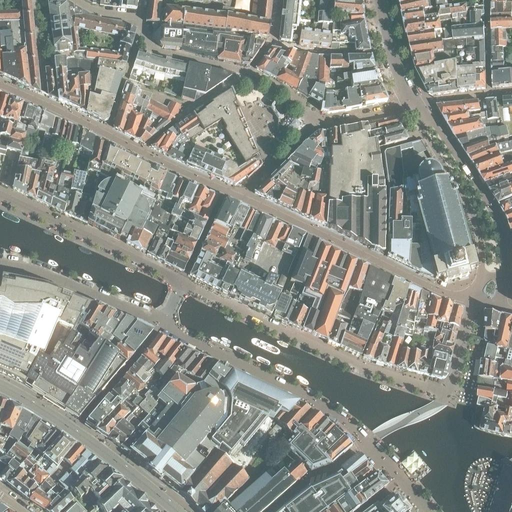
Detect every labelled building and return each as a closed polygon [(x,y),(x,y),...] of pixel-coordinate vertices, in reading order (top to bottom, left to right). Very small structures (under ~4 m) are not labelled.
[(72,27),(73,15),(73,6),(63,0),(46,0),(53,51),(50,51),(50,55),(51,60),(53,60),(63,59),(62,58),(72,58),(71,50),(70,38),(68,28),(72,27)] [(138,1),(138,0),(121,0),(121,7),(120,7),(119,7),(119,8),(120,8),(137,10),(138,1)] [(269,23),(251,20),(232,16),(233,11),(222,10),(221,15),(183,10),(183,11),(181,11),(181,10),(165,9),(164,16),(163,25),(159,24),(160,16),(161,8),(162,1),(163,1),(163,0),(148,0),(145,23),(153,24),(153,25),(151,26),(153,29),(152,36),(152,37),(161,49),(169,50),(176,50),(176,49),(177,50),(181,47),(180,51),(181,51),(217,60),(240,65),(240,64),(241,65),(249,66),(263,45),(219,37),(220,31),(224,32),(267,40),(270,23),(269,23)] [(361,0),(320,0),(319,13),(333,14),(334,4),(362,6),(362,5),(361,0)] [(449,7),(447,0),(435,0),(437,9),(449,7)] [(429,6),(428,1),(423,2),(423,1),(401,6),(402,12),(403,14),(424,10),(428,10),(433,9),(432,5),(429,6)] [(253,4),(251,20),(269,23),(272,6),(253,4)] [(362,16),(362,6),(334,4),(333,14),(334,14),(362,16)] [(479,12),(478,5),(467,6),(467,4),(452,6),(449,7),(437,9),(435,9),(436,15),(439,14),(440,18),(459,15),(479,12)] [(21,6),(22,11),(22,14),(32,13),(31,5),(21,6)] [(281,13),(281,16),(298,17),(299,7),(283,5),(282,13),(281,13)] [(81,15),(81,11),(73,6),(73,15),(81,15)] [(511,11),(511,9),(491,10),(491,20),(511,20),(511,11)] [(440,18),(439,14),(436,15),(430,17),(428,10),(403,14),(404,20),(405,24),(425,21),(440,18)] [(23,21),(22,14),(22,11),(0,11),(0,21),(10,21),(23,21)] [(73,15),(72,27),(72,31),(76,31),(76,27),(81,28),(83,19),(85,19),(86,14),(81,11),(81,15),(73,15)] [(484,26),(484,11),(479,12),(459,15),(460,19),(470,18),(471,27),(461,28),(461,29),(484,26)] [(333,14),(319,13),(318,23),(322,24),(321,31),(321,32),(326,33),(326,37),(336,39),(337,41),(338,41),(338,44),(354,44),(355,52),(368,52),(369,52),(365,34),(363,22),(352,25),(351,24),(340,26),(340,32),(332,32),(334,14),(333,14)] [(91,17),(86,14),(85,19),(83,19),(81,28),(90,30),(93,17),(91,17)] [(362,16),(334,14),(332,32),(340,32),(340,26),(351,24),(352,25),(363,22),(362,16)] [(405,24),(408,36),(453,30),(461,29),(461,28),(460,19),(459,15),(440,18),(440,20),(426,23),(425,21),(405,24)] [(298,17),(281,16),(281,18),(282,18),(281,26),(297,28),(298,17)] [(101,20),(93,17),(90,30),(97,31),(98,32),(101,20)] [(32,20),(23,21),(23,29),(33,28),(32,20)] [(102,20),(101,20),(98,32),(106,34),(109,21),(102,20)] [(511,30),(511,20),(491,20),(491,31),(507,31),(511,30)] [(17,82),(10,21),(0,21),(0,48),(3,77),(17,82)] [(23,21),(10,21),(17,82),(16,83),(20,84),(27,87),(29,88),(29,82),(28,73),(27,66),(26,58),(26,51),(25,44),(24,36),(23,29),(23,21)] [(109,21),(106,34),(114,36),(117,22),(109,21)] [(117,22),(114,36),(120,38),(122,31),(124,32),(126,27),(126,24),(117,22)] [(297,28),(281,26),(279,39),(281,42),(292,43),(293,31),(296,32),(297,28)] [(484,26),(461,29),(453,30),(454,40),(454,42),(467,41),(467,50),(467,57),(475,57),(475,59),(476,65),(485,65),(485,55),(484,26)] [(72,31),(72,27),(68,28),(70,38),(77,39),(76,31),(72,31)] [(126,27),(124,32),(123,36),(128,38),(129,35),(134,37),(137,28),(126,27)] [(33,28),(23,29),(24,36),(34,35),(33,28)] [(321,32),(321,31),(302,28),(299,46),(330,50),(329,44),(338,44),(338,41),(337,41),(336,39),(326,37),(326,33),(321,32)] [(454,40),(453,30),(408,36),(410,46),(454,40)] [(120,39),(120,41),(126,43),(126,45),(131,47),(133,42),(134,37),(129,35),(128,38),(123,36),(124,32),(122,31),(120,38),(121,38),(120,39)] [(507,31),(491,31),(492,42),(507,42),(507,31)] [(34,35),(24,36),(25,44),(34,43),(34,35)] [(79,49),(77,39),(70,38),(71,50),(79,50),(79,49)] [(454,40),(410,46),(412,56),(467,50),(467,41),(454,42),(454,40)] [(129,55),(131,47),(126,45),(126,43),(120,41),(118,51),(129,55)] [(271,63),(279,50),(272,48),(264,59),(271,63)] [(79,50),(71,50),(72,58),(62,58),(63,59),(64,74),(68,106),(77,110),(78,99),(75,92),(84,91),(83,88),(89,88),(90,75),(94,76),(95,60),(84,59),(85,49),(79,49),(79,50)] [(90,49),(85,49),(84,59),(95,60),(96,50),(90,49)] [(108,51),(96,50),(95,60),(107,61),(108,51)] [(283,61),(288,52),(279,50),(271,63),(270,64),(276,67),(281,60),(283,61)] [(467,57),(467,50),(412,56),(416,70),(441,68),(441,70),(456,69),(456,67),(457,67),(457,60),(475,59),(475,57),(467,57)] [(117,52),(108,51),(107,61),(116,62),(117,52)] [(118,51),(117,52),(116,62),(127,63),(129,55),(118,51)] [(143,73),(148,55),(146,54),(146,55),(138,52),(132,69),(143,73)] [(283,61),(289,64),(291,65),(290,67),(295,69),(301,54),(288,52),(283,61)] [(301,54),(295,69),(294,71),(295,71),(297,73),(297,74),(303,77),(312,56),(301,54)] [(150,56),(148,55),(143,73),(155,76),(158,58),(150,56)] [(316,76),(318,57),(312,56),(303,77),(297,91),(308,98),(309,98),(314,83),(316,76)] [(37,65),(36,57),(26,58),(27,66),(37,65)] [(316,76),(314,83),(323,85),(323,88),(322,95),(330,95),(329,82),(330,58),(318,57),(316,76)] [(373,71),(370,57),(370,58),(345,58),(347,73),(350,72),(350,74),(373,71)] [(158,58),(155,76),(164,78),(168,60),(166,60),(158,58)] [(345,58),(330,58),(329,82),(337,81),(337,79),(338,78),(339,73),(347,73),(345,58)] [(68,106),(64,74),(63,59),(53,60),(55,75),(56,82),(58,101),(68,106)] [(263,74),(270,64),(271,63),(264,59),(256,69),(255,70),(263,74)] [(476,65),(475,59),(457,60),(457,67),(456,67),(456,69),(457,69),(458,83),(458,93),(477,90),(476,74),(485,73),(485,65),(476,65)] [(53,60),(51,60),(52,68),(45,69),(45,76),(55,75),(53,60)] [(89,88),(84,113),(104,123),(107,121),(115,99),(120,85),(126,65),(127,63),(116,62),(107,61),(95,60),(94,76),(90,75),(89,88)] [(174,80),(178,63),(170,61),(168,60),(164,78),(174,80)] [(277,81),(289,64),(283,61),(281,60),(276,67),(269,77),(277,81)] [(504,62),(492,62),(492,70),(507,69),(507,65),(504,65),(504,62)] [(184,83),(188,65),(178,63),(174,80),(184,83)] [(269,77),(276,67),(270,64),(263,74),(269,77)] [(287,86),(295,71),(294,71),(295,69),(290,67),(291,65),(289,64),(277,81),(287,86)] [(37,65),(27,66),(28,73),(37,72),(37,65)] [(197,101),(219,85),(233,76),(233,75),(188,65),(184,83),(181,99),(193,104),(197,101)] [(441,68),(416,70),(416,71),(420,79),(441,77),(441,70),(441,68)] [(441,77),(420,79),(425,88),(434,87),(446,86),(458,83),(457,69),(456,69),(441,70),(441,77)] [(297,91),(303,77),(297,74),(297,73),(295,71),(287,86),(297,91)] [(511,87),(511,74),(511,71),(501,72),(492,73),(492,89),(503,88),(505,88),(505,85),(509,84),(509,87),(511,87)] [(37,72),(28,73),(29,82),(38,81),(37,72)] [(337,81),(329,82),(330,95),(338,95),(338,93),(357,90),(379,87),(374,73),(338,78),(337,79),(337,81)] [(486,89),(485,73),(476,74),(477,90),(486,89)] [(56,82),(55,75),(45,76),(46,83),(56,82)] [(38,81),(29,82),(29,88),(39,93),(38,81)] [(58,101),(56,82),(46,83),(48,96),(58,101)] [(323,85),(314,83),(309,98),(321,105),(322,95),(323,88),(323,85)] [(458,93),(458,83),(446,86),(434,87),(425,88),(429,95),(432,96),(458,93)] [(136,100),(139,91),(127,87),(124,96),(136,100)] [(374,104),(386,103),(379,87),(357,90),(359,98),(356,99),(358,109),(372,106),(373,106),(374,104)] [(84,113),(89,88),(83,88),(84,91),(75,92),(78,99),(77,110),(84,113)] [(262,167),(233,97),(234,97),(231,90),(225,93),(225,95),(193,115),(200,127),(194,130),(189,133),(183,136),(187,142),(187,143),(194,148),(206,153),(229,164),(232,164),(240,160),(243,166),(252,160),(259,170),(262,167)] [(356,99),(359,98),(357,90),(338,93),(338,95),(330,95),(322,95),(321,105),(320,112),(328,114),(345,112),(348,111),(351,111),(352,111),(357,110),(358,109),(356,99)] [(134,107),(125,134),(127,135),(135,139),(144,111),(145,112),(150,100),(152,96),(151,96),(152,95),(139,91),(136,100),(134,107)] [(1,96),(0,100),(0,132),(9,99),(1,96)] [(124,96),(121,104),(128,108),(129,105),(134,107),(136,100),(124,96)] [(500,128),(495,129),(496,136),(491,137),(492,142),(503,139),(505,147),(511,144),(511,98),(496,100),(497,117),(499,116),(499,118),(497,119),(500,128)] [(35,137),(37,131),(16,125),(23,105),(9,99),(0,132),(0,155),(7,157),(8,152),(20,155),(21,151),(25,134),(35,137)] [(263,146),(268,154),(270,153),(266,147),(271,143),(280,133),(280,121),(285,120),(284,118),(280,118),(273,108),(275,106),(273,104),(271,107),(259,102),(260,99),(258,99),(257,102),(248,105),(246,102),(244,103),(246,108),(258,104),(271,109),(278,121),(278,132),(270,142),(263,146)] [(156,103),(150,100),(145,112),(151,114),(156,103)] [(497,117),(496,100),(486,101),(487,113),(487,120),(497,119),(499,118),(499,116),(497,117)] [(444,117),(469,113),(480,111),(479,102),(438,106),(444,117)] [(151,114),(152,115),(156,117),(162,106),(156,103),(151,114)] [(170,103),(167,109),(165,114),(175,119),(181,107),(170,103)] [(128,108),(121,104),(120,108),(118,113),(113,128),(120,131),(125,134),(134,107),(129,105),(128,108)] [(42,114),(23,105),(16,125),(37,131),(42,114)] [(162,106),(156,117),(162,120),(165,114),(167,109),(162,106)] [(152,115),(151,114),(145,112),(144,111),(135,139),(144,144),(170,123),(162,120),(152,130),(149,129),(152,124),(148,122),(152,115)] [(469,113),(444,117),(449,126),(487,120),(487,113),(482,114),(481,115),(480,116),(470,118),(469,113)] [(57,121),(42,114),(37,131),(45,134),(39,151),(46,153),(49,146),(57,121)] [(165,114),(162,120),(170,123),(175,119),(165,114)] [(189,133),(194,130),(200,127),(193,115),(192,115),(187,119),(181,123),(175,127),(182,135),(183,136),(189,133)] [(399,126),(395,118),(367,124),(368,133),(389,129),(399,126)] [(497,119),(487,120),(449,126),(455,138),(485,131),(485,132),(495,129),(500,128),(497,119)] [(57,121),(49,146),(54,148),(62,124),(57,121)] [(62,124),(54,148),(61,150),(68,126),(67,126),(62,124)] [(368,133),(367,124),(358,126),(359,135),(363,134),(368,133)] [(68,126),(61,150),(67,152),(74,129),(72,128),(68,126)] [(359,135),(358,126),(349,128),(351,137),(359,135)] [(389,129),(368,133),(363,134),(364,142),(376,139),(402,132),(399,126),(389,129)] [(181,149),(187,143),(187,142),(183,136),(182,137),(181,137),(182,135),(175,127),(167,133),(177,142),(175,144),(174,144),(167,155),(187,165),(189,161),(181,149)] [(351,154),(351,145),(351,137),(349,128),(338,129),(341,148),(330,150),(330,152),(340,152),(340,160),(341,169),(342,169),(349,169),(356,169),(355,154),(351,154)] [(81,133),(74,129),(67,152),(77,154),(81,133)] [(341,148),(338,129),(329,131),(330,140),(328,140),(329,150),(330,150),(341,148)] [(485,131),(455,138),(462,148),(489,142),(490,144),(492,144),(491,142),(492,142),(491,137),(496,136),(495,129),(485,132),(485,131)] [(330,140),(329,131),(321,132),(322,141),(328,140),(330,140)] [(329,150),(328,140),(322,141),(321,132),(317,133),(306,142),(313,149),(329,150)] [(402,132),(376,139),(377,147),(406,140),(402,132)] [(81,133),(77,154),(90,158),(94,140),(81,133)] [(166,140),(158,151),(167,155),(174,144),(175,144),(177,142),(167,133),(163,136),(162,137),(166,140)] [(363,134),(359,135),(360,144),(361,153),(369,153),(370,153),(378,152),(377,147),(376,139),(364,142),(363,134)] [(360,144),(359,135),(351,137),(351,145),(360,144)] [(166,140),(162,137),(151,148),(158,151),(166,140)] [(503,139),(492,142),(491,142),(492,144),(490,144),(489,142),(462,148),(469,158),(498,148),(498,149),(505,147),(503,139)] [(95,190),(99,174),(106,146),(94,140),(90,158),(88,165),(86,171),(86,172),(86,174),(81,195),(93,198),(95,190)] [(426,150),(423,147),(424,147),(421,143),(421,142),(420,141),(420,142),(399,147),(384,151),(383,153),(387,185),(401,183),(407,181),(406,173),(403,173),(400,152),(402,152),(412,149),(412,150),(414,154),(426,151),(426,152),(427,151),(426,150)] [(330,152),(330,150),(329,150),(313,149),(306,142),(300,148),(311,157),(329,161),(329,159),(330,152)] [(194,148),(187,143),(181,149),(189,161),(187,165),(199,171),(206,153),(194,148)] [(361,153),(360,144),(351,145),(351,154),(355,154),(361,153)] [(502,156),(511,153),(511,144),(505,147),(498,149),(498,148),(469,158),(474,166),(502,155),(502,156)] [(155,201),(157,196),(166,176),(159,172),(154,169),(153,169),(149,167),(148,167),(147,167),(147,166),(141,163),(141,164),(131,159),(131,158),(130,158),(126,155),(125,156),(124,155),(114,150),(113,150),(112,149),(106,146),(99,174),(111,180),(150,199),(155,201)] [(300,148),(293,156),(307,163),(312,166),(325,169),(327,169),(329,161),(311,157),(300,148)] [(379,164),(379,159),(379,158),(378,152),(370,153),(369,153),(361,153),(355,154),(356,169),(358,180),(350,178),(342,177),(342,190),(345,213),(344,213),(346,237),(370,248),(370,191),(383,190),(383,187),(379,164)] [(206,153),(199,171),(200,170),(210,175),(211,176),(211,175),(222,180),(229,164),(206,153)] [(504,169),(511,166),(511,153),(502,156),(502,155),(474,166),(482,177),(504,169)] [(25,196),(33,172),(37,159),(29,158),(20,156),(17,169),(12,190),(25,196)] [(307,163),(293,156),(286,163),(291,166),(302,171),(310,173),(318,172),(322,173),(324,174),(325,169),(312,166),(307,163)] [(52,209),(62,169),(55,168),(56,163),(37,158),(37,159),(33,172),(40,175),(35,192),(32,199),(52,209)] [(329,159),(329,161),(327,169),(341,169),(340,160),(329,159)] [(247,180),(259,170),(252,160),(243,166),(240,160),(232,164),(229,164),(222,180),(236,186),(245,179),(247,180)] [(283,175),(291,166),(286,163),(278,170),(283,175)] [(462,230),(459,220),(460,220),(460,218),(458,218),(456,208),(457,208),(456,206),(455,206),(452,196),(454,196),(454,193),(450,193),(449,187),(448,185),(446,185),(445,180),(444,180),(444,179),(443,179),(443,178),(442,178),(441,178),(440,178),(439,174),(440,174),(439,173),(439,172),(438,172),(438,171),(438,170),(437,170),(437,169),(436,169),(436,168),(436,167),(435,167),(434,167),(433,167),(433,166),(432,166),(431,166),(430,165),(429,165),(428,165),(427,165),(426,165),(425,166),(424,166),(423,166),(423,167),(422,167),(422,166),(421,167),(421,168),(420,168),(419,169),(419,170),(418,170),(418,171),(418,172),(417,172),(416,173),(417,173),(417,174),(417,175),(416,175),(416,176),(417,178),(413,180),(412,180),(411,180),(410,181),(409,181),(407,181),(401,183),(402,192),(404,192),(406,203),(409,202),(410,204),(409,221),(410,221),(410,226),(419,227),(418,273),(419,273),(420,273),(435,278),(435,279),(437,278),(443,277),(444,283),(468,276),(466,271),(474,269),(472,263),(470,253),(469,253),(466,242),(465,242),(462,232),(463,232),(463,230),(462,230)] [(279,178),(272,186),(274,187),(283,192),(277,203),(289,209),(296,190),(299,186),(302,179),(299,178),(302,171),(291,166),(283,175),(280,178),(279,178)] [(511,166),(504,169),(482,177),(487,185),(511,175),(511,166)] [(63,168),(62,169),(52,209),(64,214),(69,192),(63,189),(65,181),(71,183),(73,172),(73,170),(63,168)] [(327,169),(325,169),(324,174),(326,174),(342,177),(342,169),(341,169),(327,169)] [(350,178),(349,169),(342,169),(342,177),(350,178)] [(358,180),(356,169),(349,169),(350,178),(358,180)] [(278,170),(267,181),(272,186),(279,178),(280,178),(283,175),(278,170)] [(310,173),(302,171),(299,178),(302,179),(299,186),(296,190),(289,209),(300,215),(310,173)] [(40,175),(33,172),(25,196),(32,199),(35,192),(40,175)] [(69,192),(64,214),(65,215),(75,219),(81,195),(86,174),(73,172),(71,183),(69,192)] [(310,173),(300,215),(309,219),(313,194),(314,185),(315,185),(317,175),(321,176),(322,173),(318,172),(310,173)] [(313,194),(309,219),(324,226),(326,174),(324,174),(322,173),(321,176),(317,175),(315,185),(314,185),(313,194)] [(326,174),(324,226),(335,232),(336,231),(338,232),(338,233),(346,237),(344,213),(345,213),(342,190),(342,177),(326,174)] [(511,183),(511,175),(487,185),(492,192),(511,183)] [(166,176),(157,196),(156,197),(163,200),(164,196),(167,197),(168,196),(169,195),(171,196),(170,198),(171,198),(173,191),(170,189),(175,179),(166,176)] [(174,201),(177,202),(186,184),(176,179),(175,180),(175,179),(170,189),(173,191),(171,198),(169,202),(173,203),(174,201)] [(151,209),(155,201),(150,199),(111,180),(106,181),(102,183),(98,186),(95,190),(93,198),(86,224),(87,225),(88,225),(93,228),(94,228),(104,233),(105,233),(105,234),(119,241),(121,238),(121,239),(122,238),(125,240),(131,230),(140,234),(151,209)] [(272,186),(267,181),(254,194),(258,195),(259,195),(261,196),(261,197),(263,197),(274,187),(272,186)] [(408,267),(410,241),(410,226),(410,221),(409,221),(401,220),(402,192),(401,183),(387,185),(388,192),(387,226),(387,257),(408,267)] [(511,183),(492,192),(493,195),(499,204),(501,206),(511,200),(511,183)] [(170,216),(177,219),(178,217),(180,211),(185,213),(196,188),(186,184),(177,202),(175,208),(174,207),(170,216)] [(277,203),(283,192),(274,187),(263,197),(265,198),(277,203)] [(180,211),(178,217),(189,221),(192,216),(197,218),(202,209),(209,194),(196,188),(185,213),(180,211)] [(383,192),(383,190),(370,191),(370,248),(375,250),(384,255),(383,198),(383,192)] [(218,198),(209,194),(202,209),(211,213),(216,202),(218,198)] [(86,224),(93,198),(81,195),(75,219),(86,224)] [(140,234),(133,248),(135,249),(145,254),(158,230),(160,231),(159,232),(167,235),(169,230),(165,228),(170,216),(174,207),(172,207),(173,204),(173,203),(169,202),(163,200),(156,197),(151,209),(140,234)] [(511,200),(501,206),(505,215),(511,212),(511,200)] [(228,231),(239,207),(237,206),(236,205),(235,206),(229,203),(229,202),(227,202),(228,203),(225,204),(224,204),(223,204),(224,205),(221,210),(220,210),(220,211),(214,225),(228,231)] [(240,207),(239,207),(228,231),(229,232),(228,234),(235,238),(248,211),(247,211),(239,207),(240,207)] [(202,209),(197,218),(206,222),(211,213),(202,209)] [(248,211),(235,238),(234,240),(242,244),(236,258),(242,260),(243,258),(247,250),(245,249),(248,242),(241,238),(243,236),(255,214),(248,211)] [(261,217),(255,214),(243,236),(241,238),(248,242),(261,217)] [(177,219),(170,216),(165,228),(169,230),(174,232),(197,243),(202,233),(187,226),(189,221),(178,217),(177,219)] [(192,216),(189,221),(187,226),(202,233),(206,222),(197,218),(192,216)] [(261,217),(248,242),(245,249),(247,250),(243,258),(250,261),(255,250),(259,252),(273,222),(272,222),(261,217)] [(273,222),(259,252),(270,257),(273,250),(283,227),(273,222)] [(229,232),(228,231),(214,225),(210,233),(220,237),(220,238),(232,243),(234,240),(235,238),(228,234),(229,232)] [(418,272),(419,227),(410,226),(410,241),(408,267),(418,272)] [(283,227),(273,250),(278,251),(279,248),(282,249),(283,247),(290,231),(283,227)] [(303,237),(290,231),(283,247),(297,253),(303,237)] [(159,232),(147,255),(156,259),(160,249),(163,250),(166,243),(163,241),(167,235),(159,232)] [(192,253),(197,243),(174,232),(169,242),(172,243),(179,247),(192,253)] [(210,233),(205,243),(224,251),(224,252),(234,257),(236,258),(242,244),(234,240),(232,243),(220,238),(220,237),(210,233)] [(306,242),(290,283),(296,285),(301,287),(304,288),(300,297),(312,302),(313,302),(314,302),(312,305),(302,331),(312,335),(326,342),(326,341),(337,315),(346,291),(353,274),(352,273),(356,262),(347,258),(340,254),(321,245),(307,239),(306,242)] [(169,250),(172,243),(169,242),(167,241),(166,243),(163,250),(160,249),(156,259),(163,263),(168,252),(170,253),(171,251),(169,250)] [(179,247),(172,243),(169,250),(171,251),(170,253),(168,252),(163,263),(165,264),(165,265),(167,266),(180,272),(183,271),(188,261),(175,255),(179,247)] [(205,243),(201,253),(224,264),(223,265),(229,268),(234,257),(224,252),(224,251),(205,243)] [(192,253),(179,247),(175,255),(188,261),(192,253)] [(297,253),(283,247),(282,249),(279,248),(278,251),(294,259),(297,253)] [(233,283),(228,296),(229,297),(249,306),(270,257),(259,252),(255,250),(250,261),(243,258),(242,260),(236,258),(234,257),(229,268),(240,273),(235,284),(233,283)] [(273,250),(270,257),(249,306),(271,316),(276,306),(275,305),(283,288),(294,259),(278,251),(273,250)] [(240,273),(229,268),(223,265),(224,264),(201,253),(194,266),(190,275),(191,278),(197,281),(198,281),(214,289),(220,292),(222,293),(222,294),(226,296),(228,296),(233,283),(235,284),(240,273)] [(353,274),(346,291),(337,315),(348,320),(349,320),(353,310),(355,311),(368,269),(368,268),(356,262),(352,273),(353,274)] [(368,269),(355,311),(352,318),(361,322),(361,324),(365,326),(370,315),(377,318),(380,311),(380,310),(384,301),(380,299),(382,295),(377,292),(379,287),(382,288),(386,277),(368,269)] [(70,321),(72,322),(70,327),(69,327),(69,328),(69,329),(73,331),(70,335),(71,335),(70,336),(74,330),(79,333),(83,326),(94,305),(89,303),(83,300),(80,299),(78,298),(71,296),(46,286),(5,278),(2,277),(1,282),(0,286),(0,373),(6,376),(23,385),(24,384),(38,359),(40,360),(42,359),(49,362),(57,349),(56,349),(57,347),(56,347),(56,346),(55,346),(58,337),(59,337),(60,337),(61,337),(70,321)] [(393,280),(386,277),(382,288),(379,287),(377,292),(382,295),(380,299),(384,301),(393,280)] [(380,310),(380,311),(391,316),(391,315),(398,318),(408,288),(393,280),(384,301),(380,310)] [(293,287),(290,293),(297,295),(301,287),(296,285),(295,287),(293,287)] [(408,288),(398,318),(395,329),(405,332),(404,335),(405,336),(409,337),(411,328),(419,293),(414,291),(408,288)] [(288,302),(289,302),(291,296),(284,292),(281,300),(273,318),(274,318),(274,320),(278,321),(279,321),(280,321),(288,302)] [(422,331),(430,298),(419,293),(411,328),(422,331)] [(296,305),(288,325),(300,330),(312,302),(300,297),(297,306),(296,305)] [(422,331),(420,340),(421,340),(424,341),(434,343),(433,345),(432,353),(450,357),(451,357),(453,347),(454,344),(456,337),(449,335),(448,337),(433,332),(442,303),(430,298),(422,331)] [(288,325),(296,305),(289,302),(288,302),(280,321),(288,325)] [(451,307),(442,303),(433,332),(448,337),(449,335),(456,337),(458,328),(446,324),(451,307)] [(96,324),(105,309),(94,305),(83,326),(90,330),(94,323),(96,324)] [(462,310),(451,307),(446,324),(458,328),(462,310)] [(99,340),(115,315),(105,309),(96,324),(94,323),(90,330),(83,326),(79,333),(77,337),(94,348),(99,340)] [(500,331),(502,316),(486,312),(486,329),(500,331)] [(120,328),(125,319),(115,315),(99,340),(107,346),(113,338),(120,328)] [(326,341),(326,342),(327,342),(339,348),(344,333),(347,327),(349,320),(348,320),(337,315),(326,341)] [(370,315),(365,326),(372,329),(377,318),(370,315)] [(378,347),(372,361),(384,365),(392,338),(387,336),(391,328),(395,330),(395,329),(398,318),(391,315),(391,316),(390,319),(391,320),(380,345),(378,347)] [(500,331),(486,329),(486,331),(485,341),(498,344),(498,345),(509,347),(511,333),(511,318),(502,316),(500,331)] [(125,319),(120,328),(113,338),(121,345),(136,324),(125,319)] [(373,333),(364,354),(363,358),(372,361),(378,347),(380,345),(391,320),(390,319),(388,324),(383,322),(378,335),(373,333)] [(133,355),(150,335),(152,332),(150,331),(136,324),(121,345),(133,355)] [(344,333),(339,348),(342,349),(360,357),(362,352),(372,329),(365,326),(361,324),(357,332),(349,328),(347,335),(344,333)] [(420,340),(422,331),(411,328),(409,337),(413,338),(412,339),(420,340)] [(392,338),(384,365),(393,367),(402,335),(404,335),(405,332),(395,329),(395,330),(395,331),(392,339),(392,338)] [(126,363),(107,346),(99,340),(94,348),(77,337),(79,333),(74,330),(70,336),(61,351),(57,349),(56,349),(49,362),(42,359),(40,360),(38,359),(24,384),(23,385),(78,420),(109,384),(126,363)] [(154,358),(167,340),(159,336),(153,343),(146,352),(154,358)] [(396,368),(406,371),(410,349),(412,339),(413,338),(409,337),(405,336),(403,342),(396,368)] [(133,355),(121,345),(113,338),(107,346),(126,363),(133,355)] [(176,345),(167,340),(154,358),(161,363),(176,345)] [(421,340),(419,350),(418,353),(415,373),(427,376),(432,353),(433,345),(431,345),(431,347),(423,346),(424,341),(421,340)] [(511,351),(508,350),(509,347),(498,345),(498,344),(485,341),(485,342),(486,342),(485,345),(484,345),(484,351),(483,361),(495,364),(496,360),(506,362),(505,366),(511,366),(511,351)] [(156,375),(151,381),(156,384),(160,380),(185,350),(184,349),(183,350),(176,345),(161,363),(155,370),(153,373),(156,375)] [(198,357),(185,350),(160,380),(164,383),(164,384),(172,374),(178,378),(182,372),(184,374),(198,357)] [(146,352),(141,359),(155,370),(161,363),(154,358),(146,352)] [(415,373),(418,353),(410,352),(406,371),(415,373)] [(449,366),(450,359),(450,358),(450,357),(432,353),(427,376),(430,377),(430,378),(441,381),(441,380),(443,380),(445,379),(446,377),(447,377),(449,366)] [(193,379),(207,361),(200,358),(200,357),(198,357),(184,374),(193,379)] [(141,359),(135,365),(151,377),(149,379),(151,381),(156,375),(153,373),(155,370),(141,359)] [(217,365),(207,361),(193,379),(201,383),(217,365)] [(495,364),(483,361),(482,371),(481,371),(480,377),(501,380),(504,367),(495,365),(495,364)] [(129,373),(122,380),(127,384),(125,386),(128,389),(125,391),(129,395),(128,397),(132,401),(137,396),(141,400),(142,399),(143,400),(145,398),(144,396),(147,392),(153,396),(164,383),(160,380),(156,384),(151,381),(149,379),(151,377),(135,365),(129,373)] [(243,448),(268,418),(270,419),(273,420),(273,419),(274,419),(274,420),(275,420),(282,413),(286,412),(294,402),(292,401),(290,400),(290,399),(289,398),(288,399),(283,396),(281,395),(248,380),(248,379),(247,379),(246,379),(241,377),(241,376),(239,375),(239,376),(232,373),(232,372),(231,372),(226,370),(218,366),(217,366),(217,365),(201,383),(200,385),(195,387),(178,378),(172,374),(164,384),(164,383),(153,396),(159,401),(166,406),(164,409),(163,408),(144,433),(130,452),(131,452),(130,452),(131,453),(136,456),(136,457),(137,457),(141,461),(142,462),(147,465),(146,467),(145,467),(144,468),(145,468),(144,469),(146,470),(147,470),(148,469),(149,467),(150,467),(149,468),(149,469),(150,469),(150,470),(151,470),(152,470),(153,470),(152,470),(153,471),(154,470),(155,472),(157,473),(158,474),(158,475),(158,476),(158,477),(159,477),(160,477),(161,477),(161,476),(161,477),(160,478),(159,479),(159,480),(161,481),(162,480),(163,478),(168,482),(169,483),(174,486),(173,486),(174,487),(175,487),(179,491),(180,491),(215,449),(216,450),(217,449),(217,450),(218,450),(219,450),(220,448),(229,456),(238,445),(243,448)] [(504,367),(501,380),(511,381),(511,366),(505,366),(505,367),(504,367)] [(511,381),(501,380),(480,377),(479,389),(486,390),(511,395),(511,381)] [(127,384),(122,380),(112,392),(118,397),(119,397),(124,402),(128,397),(129,395),(125,391),(128,389),(125,386),(127,384)] [(477,391),(476,397),(478,397),(487,398),(492,402),(491,407),(502,409),(507,410),(510,411),(511,411),(511,395),(486,390),(479,389),(479,391),(477,391)] [(134,411),(124,423),(119,428),(115,428),(106,438),(107,438),(120,447),(159,401),(153,396),(147,392),(144,396),(145,398),(143,400),(134,411)] [(113,403),(118,397),(112,392),(107,398),(113,403)] [(125,402),(134,411),(143,400),(142,399),(141,400),(137,396),(132,401),(128,397),(124,402),(106,421),(105,420),(96,431),(96,432),(97,432),(106,438),(115,428),(119,428),(124,423),(122,422),(130,413),(128,412),(127,413),(120,407),(125,402)] [(113,403),(107,398),(85,424),(96,431),(105,420),(106,421),(124,402),(119,397),(118,397),(113,403)] [(474,421),(474,425),(475,427),(476,428),(482,429),(482,430),(493,433),(504,436),(506,424),(511,425),(511,422),(509,421),(510,411),(507,410),(506,416),(501,415),(502,409),(491,407),(492,402),(487,398),(478,397),(478,399),(479,399),(478,407),(484,408),(483,422),(475,421),(474,421)] [(0,424),(8,404),(0,400),(0,424)] [(166,406),(159,401),(120,447),(121,448),(129,453),(144,433),(163,408),(164,409),(166,406)] [(292,435),(313,413),(298,403),(297,403),(294,402),(286,412),(282,413),(275,420),(284,429),(283,430),(285,431),(286,430),(288,433),(280,442),(281,444),(284,447),(293,437),(292,435)] [(0,451),(20,411),(9,404),(8,404),(0,424),(0,451)] [(22,412),(20,411),(0,451),(0,453),(10,459),(16,445),(18,446),(22,439),(32,418),(22,412)] [(315,439),(309,434),(323,420),(322,419),(313,413),(292,435),(293,437),(284,447),(284,448),(296,459),(298,455),(315,439)] [(32,418),(22,439),(28,442),(40,423),(32,418)] [(323,420),(309,434),(315,439),(329,425),(323,420)] [(0,476),(0,481),(7,484),(51,429),(40,423),(28,442),(22,439),(18,446),(16,445),(10,459),(6,466),(0,476)] [(335,430),(329,425),(315,439),(298,455),(296,459),(301,463),(303,460),(335,430)] [(51,429),(7,484),(20,495),(34,479),(28,474),(61,437),(51,429)] [(303,460),(301,463),(310,472),(317,466),(317,465),(345,441),(343,439),(335,430),(303,460)] [(42,486),(75,447),(61,437),(28,474),(34,479),(42,486)] [(351,449),(350,448),(351,447),(345,441),(317,465),(317,466),(310,472),(331,464),(331,465),(338,459),(342,455),(343,456),(351,449)] [(75,447),(42,486),(38,490),(45,497),(49,493),(57,483),(58,484),(58,483),(58,482),(85,454),(75,447)] [(226,503),(248,480),(231,464),(231,463),(227,460),(221,454),(219,452),(215,449),(179,493),(180,494),(196,507),(201,511),(216,511),(226,503)] [(0,476),(6,466),(10,459),(0,453),(0,476)] [(95,461),(85,454),(58,482),(58,483),(58,484),(65,492),(68,488),(95,461)] [(317,500),(326,493),(336,485),(360,467),(361,466),(365,463),(359,456),(358,456),(357,455),(340,469),(341,471),(336,476),(307,489),(278,511),(313,511),(309,506),(316,500),(317,500)] [(88,490),(108,471),(100,465),(97,463),(96,462),(95,461),(68,488),(79,499),(85,494),(88,490)] [(253,486),(229,506),(226,503),(216,511),(263,511),(296,483),(296,484),(300,481),(299,480),(306,474),(293,461),(279,474),(274,478),(273,476),(269,480),(265,475),(253,486)] [(359,487),(376,474),(375,474),(373,472),(374,472),(373,471),(369,467),(369,466),(368,466),(366,464),(365,463),(361,466),(360,467),(336,485),(347,498),(349,496),(348,495),(355,490),(359,487)] [(511,471),(503,469),(498,483),(511,487),(511,471)] [(108,471),(88,490),(99,501),(121,481),(120,480),(114,475),(110,473),(108,471)] [(376,474),(359,487),(363,492),(359,495),(366,503),(385,488),(385,485),(385,484),(376,474)] [(28,501),(38,490),(42,486),(34,479),(20,495),(28,501)] [(136,494),(121,481),(99,501),(95,505),(91,508),(87,511),(156,511),(145,501),(141,498),(136,494)] [(511,487),(498,483),(496,490),(511,494),(511,487)] [(347,498),(336,485),(326,493),(317,500),(326,511),(343,511),(348,509),(349,511),(354,511),(359,509),(349,496),(347,498)] [(45,497),(38,490),(28,501),(44,511),(54,503),(53,502),(57,499),(49,493),(45,497)] [(359,495),(355,490),(348,495),(349,496),(359,509),(366,503),(359,495)] [(511,503),(511,494),(496,490),(493,498),(511,503)] [(54,503),(44,511),(61,511),(73,501),(64,492),(57,499),(53,502),(54,503)] [(409,511),(403,505),(396,497),(385,507),(383,509),(382,509),(378,505),(377,504),(366,511),(409,511)] [(511,511),(511,503),(493,498),(489,511),(493,511),(511,511)] [(326,511),(317,500),(316,500),(309,506),(313,511),(326,511)]
